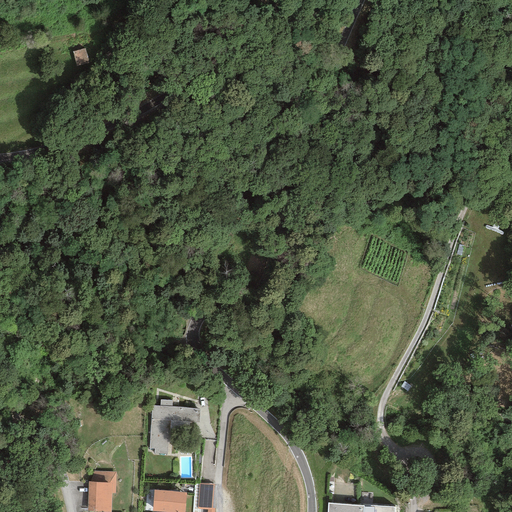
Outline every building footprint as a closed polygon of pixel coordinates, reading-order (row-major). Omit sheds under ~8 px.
[(85,49),(72,52),(76,66),(89,62),(85,49)] [(172,401),(160,400),(160,406),(152,406),(149,448),(154,448),(154,453),(167,454),(168,443),(169,443),(171,421),(199,422),(200,409),(171,407),(172,401)] [(115,471),(93,471),(93,483),(88,483),(87,511),(111,511),(111,493),(115,493),(115,471)] [(208,508),(207,511),(211,511),(216,482),(200,480),(196,506),(208,508)] [(184,511),(186,492),(154,490),(152,511),(160,511),(184,511)] [(328,503),(327,511),(394,511),(395,507),(328,503)]
